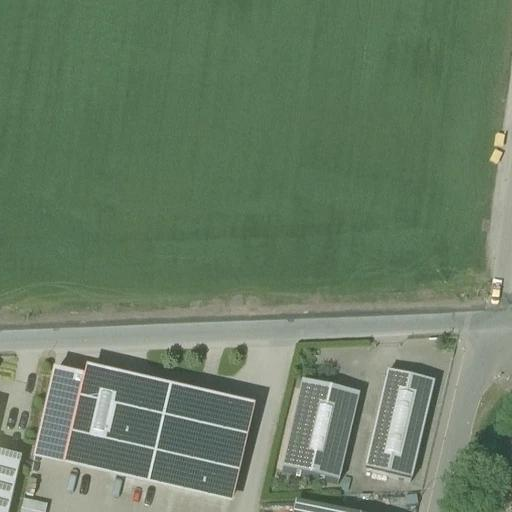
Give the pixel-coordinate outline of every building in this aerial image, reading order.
[(432,388),(386,377),(363,474),(410,485),(432,388)] [(250,418),(84,379),(82,388),(65,461),(231,499),(250,418)] [(65,461),(82,388),(50,381),(34,454),(65,461)] [(357,400),(301,387),(281,475),(337,488),(357,400)] [(511,434),(484,482),(511,498),(511,434)] [(0,511),(8,511),(19,463),(0,458),(0,511)]
